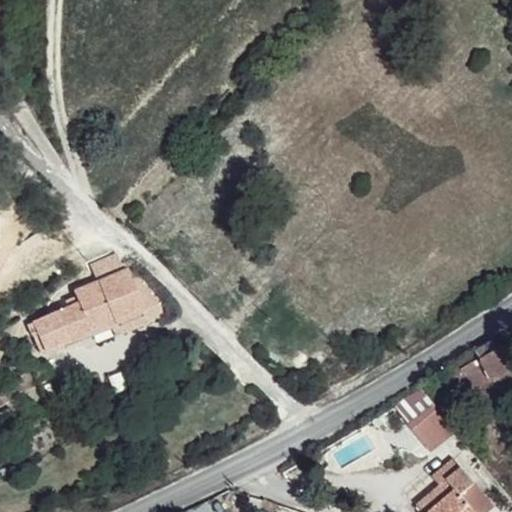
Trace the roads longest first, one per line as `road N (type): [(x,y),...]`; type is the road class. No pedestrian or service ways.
road 1 (residential): [(0,108),(310,422)]
road 2 (unknown): [(241,136),(402,368)]
road 3 (tertiary): [(310,422),(511,304)]
